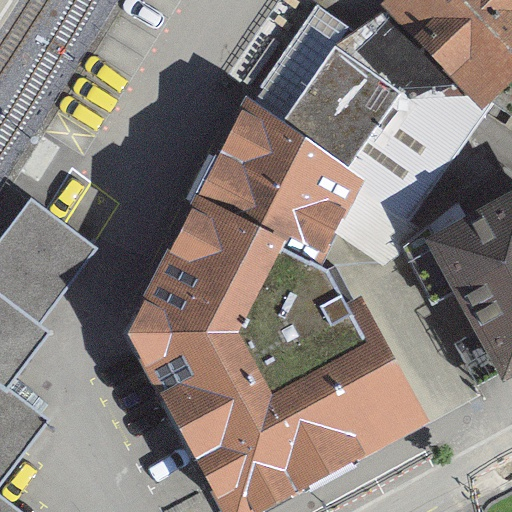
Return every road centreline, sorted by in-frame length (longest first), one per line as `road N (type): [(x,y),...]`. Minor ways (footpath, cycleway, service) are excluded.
road 1 (residential): [(237,0),(153,214),(77,369),(78,403),(124,511)]
road 2 (unknown): [(313,0),(511,150)]
road 3 (residential): [(511,448),(392,511)]
